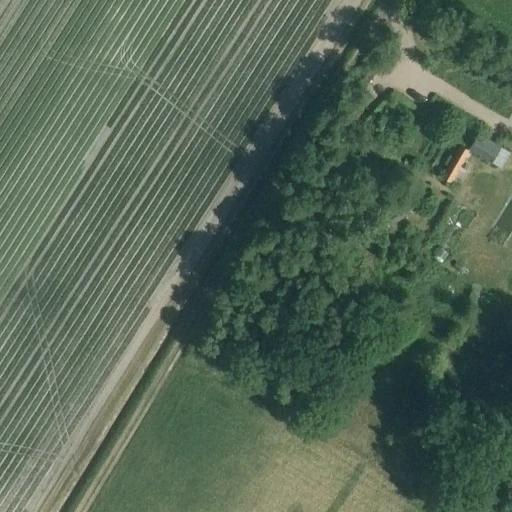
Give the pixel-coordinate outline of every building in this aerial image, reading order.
[(493,162),(503,145),(480,132),(471,149),(493,162)] [(462,143),(444,174),(452,178),(470,148),(462,143)] [(393,175),(423,195),(438,173),(419,160),(410,174),(399,167),(393,175)] [(404,202),(382,215),(388,226),(410,213),(404,202)] [(397,267),(407,273),(427,242),(417,235),(397,267)]
